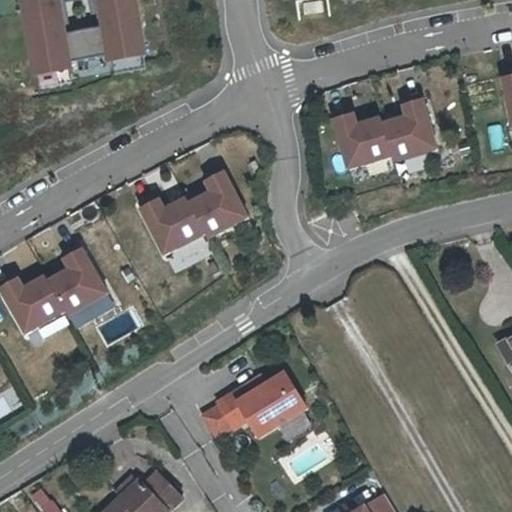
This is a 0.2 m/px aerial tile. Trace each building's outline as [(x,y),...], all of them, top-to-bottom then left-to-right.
[(66,0),(21,0),(36,84),(80,76),(66,0)] [(145,0),(100,0),(112,69),(156,62),(145,0)] [(411,120),(388,127),(400,169),(446,156),(430,102),(408,109),(411,120)] [(360,116),(337,122),(351,175),(395,163),(384,122),(363,127),(360,116)] [(212,197),(194,206),(214,245),(255,224),(230,174),(207,186),(212,197)] [(165,201),(144,213),(170,262),(210,241),(190,202),(171,212),(165,201)] [(71,273),(53,284),(74,321),(114,299),(87,251),(66,263),(71,273)] [(24,280),(2,293),(30,342),(70,318),(47,279),(29,290),(24,280)] [(511,341),(501,349),(511,367),(511,341)] [(266,372),(201,409),(220,442),(254,422),(266,441),(315,413),(292,373),(273,384),(266,372)] [(144,487),(139,482),(122,497),(105,511),(168,511),(181,500),(158,474),(144,487)] [(116,490),(122,497),(139,482),(133,474),(116,490)] [(397,511),(387,494),(357,511),(397,511)]
